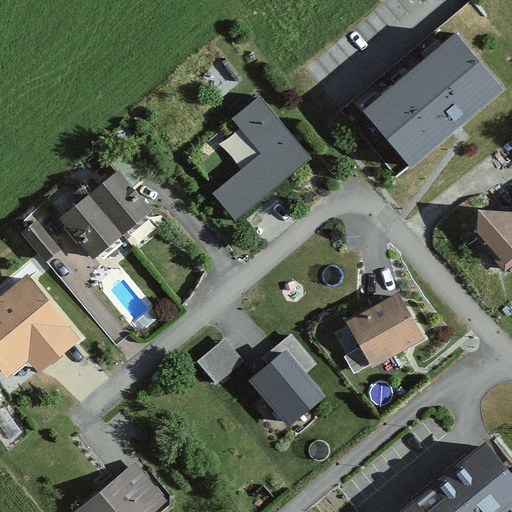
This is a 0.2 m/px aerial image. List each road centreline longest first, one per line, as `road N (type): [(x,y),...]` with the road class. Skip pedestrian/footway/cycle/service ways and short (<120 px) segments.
road 1 (residential): [(503,345),(378,210),(356,197),(332,208),(77,424)]
road 2 (residential): [(503,345),(298,511)]
